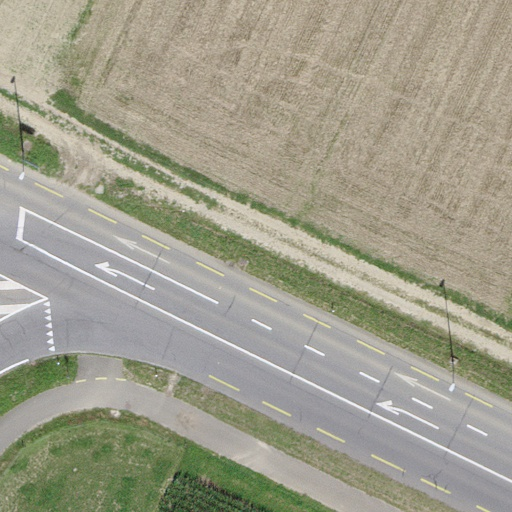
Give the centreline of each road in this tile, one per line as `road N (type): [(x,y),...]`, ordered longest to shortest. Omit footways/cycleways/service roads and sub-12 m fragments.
road 1 (track): [(511,347),(144,178),(0,99)]
road 2 (primary): [(133,296),(511,479)]
road 3 (primary): [(0,228),(133,296)]
road 4 (secondary): [(0,350),(133,296)]
